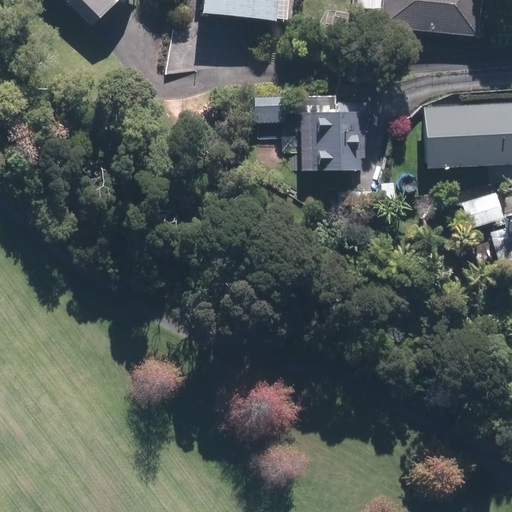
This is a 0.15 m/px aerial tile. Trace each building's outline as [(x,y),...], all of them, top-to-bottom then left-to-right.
[(50,0),(79,27),(105,0),(50,0)] [(187,0),(186,17),(266,23),(266,21),(279,22),(280,0),(187,0)] [(382,0),(380,28),(476,37),(479,0),(382,0)] [(273,100),(242,101),(242,124),(273,123),(273,100)] [(411,110),(413,170),(511,165),(511,125),(511,106),(411,110)] [(349,113),(292,114),(293,172),(350,171),(349,113)] [(493,194),(457,205),(463,226),(499,216),(493,194)] [(511,212),(499,216),(502,228),(487,232),(498,275),(511,271),(511,212)]
